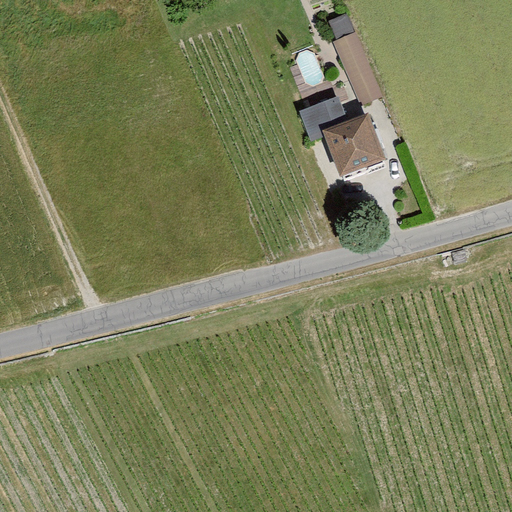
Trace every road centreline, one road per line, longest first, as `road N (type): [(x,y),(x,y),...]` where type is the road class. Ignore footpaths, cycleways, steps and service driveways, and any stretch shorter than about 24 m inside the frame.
road 1 (unclassified): [(511,218),(320,279),(0,354)]
road 2 (track): [(0,83),(103,329)]
